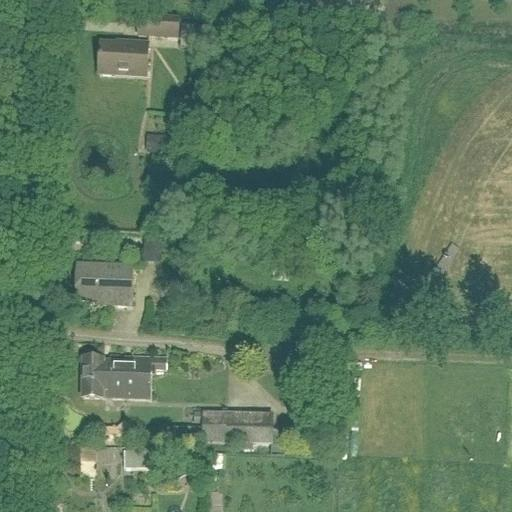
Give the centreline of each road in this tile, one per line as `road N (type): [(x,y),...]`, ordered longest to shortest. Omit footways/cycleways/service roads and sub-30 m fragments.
road 1 (unclassified): [(3,511),(32,0)]
road 2 (track): [(511,357),(229,353),(126,338),(11,334)]
